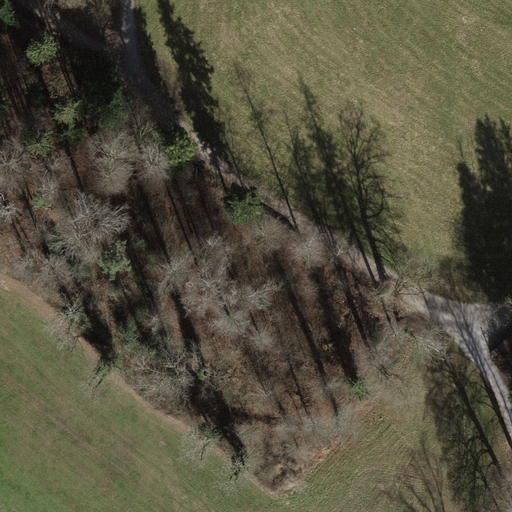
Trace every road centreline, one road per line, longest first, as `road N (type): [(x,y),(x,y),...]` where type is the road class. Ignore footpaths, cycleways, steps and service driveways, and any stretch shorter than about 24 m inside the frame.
road 1 (track): [(154,108),(285,213),(447,319)]
road 2 (track): [(154,108),(25,0)]
road 3 (track): [(511,419),(491,370),(447,319)]
